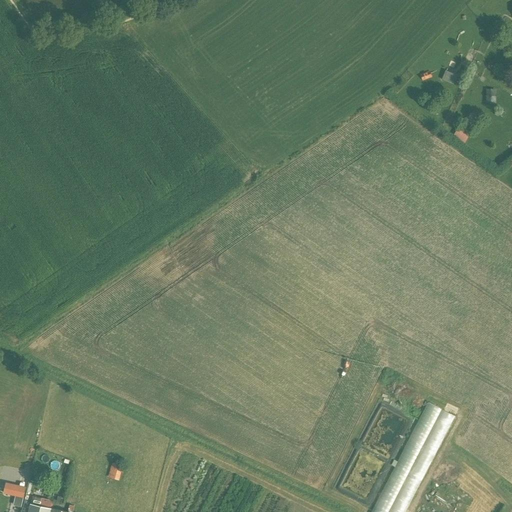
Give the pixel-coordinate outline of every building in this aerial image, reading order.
[(454,84),(458,75),(447,70),(443,79),(454,84)] [(466,142),(470,134),(459,128),(455,136),(466,142)] [(405,511),(455,416),(428,402),(371,511),(405,511)] [(122,465),(123,461),(117,460),(116,464),(112,462),(108,477),(119,480),(123,466),(122,465)] [(14,505),(23,507),(28,487),(7,482),(4,493),(16,496),(14,505)] [(51,511),(52,508),(31,503),(28,511),(51,511)]
